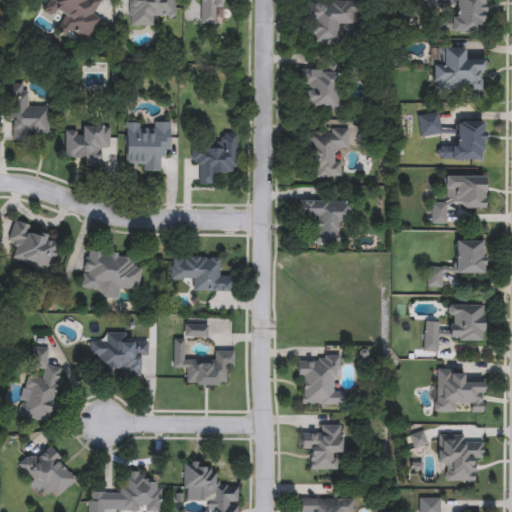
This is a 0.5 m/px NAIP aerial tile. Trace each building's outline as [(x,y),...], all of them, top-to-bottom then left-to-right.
[(63,13),(54,11),(57,0),(100,0),(88,39),(58,30),(63,13)] [(154,16),(154,27),(128,26),(128,0),(170,0),(170,16),(154,16)] [(218,0),(218,24),(199,24),(199,0),(218,0)] [(483,0),(483,32),(452,32),(451,0),(483,0)] [(303,1),(352,2),(351,24),(339,24),(339,45),(310,44),(311,21),(302,21),(303,1)] [(463,48),(463,58),(483,59),(482,91),(432,91),(432,65),(441,65),(441,48),(463,48)] [(322,70),(322,62),(341,62),(340,112),(302,112),(302,70),(322,70)] [(26,84),(27,105),(49,105),(49,135),(7,135),(7,84),(26,84)] [(441,134),(419,138),(416,116),(438,112),(441,134)] [(125,122),(169,122),(169,158),(159,158),(159,170),(125,170),(125,122)] [(483,160),(438,160),(438,146),(454,146),(454,122),(483,122),(483,160)] [(108,126),(109,147),(98,147),(98,166),(85,166),(85,156),(65,157),(64,127),(108,126)] [(307,129),(347,129),(347,149),(337,149),(337,177),(307,178),(307,129)] [(235,174),(213,174),(213,185),(198,185),(198,165),(191,165),(191,145),(220,144),(220,134),(235,134),(235,174)] [(484,176),(484,208),(447,208),(446,224),(430,224),(430,202),(443,203),(443,175),(484,176)] [(349,222),(339,222),(339,245),(313,245),(313,222),(298,222),(298,200),(349,201),(349,222)] [(49,272),(10,260),(16,242),(7,240),(13,220),(33,227),(31,230),(60,240),(49,272)] [(427,267),(453,267),(454,240),(482,241),(482,274),(441,274),(441,287),(427,287),(427,267)] [(133,256),(131,267),(141,268),(137,294),(80,285),(86,249),(133,256)] [(169,279),(170,256),(220,257),(219,276),(231,277),(230,293),(191,292),(191,280),(169,279)] [(482,306),(481,342),(439,340),(438,352),(422,352),(423,322),(446,323),(447,304),(482,306)] [(207,324),(207,337),(183,337),(183,324),(207,324)] [(137,373),(98,372),(99,355),(89,355),(89,343),(102,343),(103,332),(125,333),(125,343),(146,343),(146,356),(137,356),(137,373)] [(172,368),(172,339),(183,339),(183,359),(214,359),(214,350),(233,350),(232,368),(224,368),(224,386),(185,386),(186,368),(172,368)] [(18,417),(23,375),(38,377),(39,370),(30,368),(33,346),(48,348),(45,366),(58,367),(51,422),(18,417)] [(344,405),(298,405),(297,357),(336,357),(336,393),(343,393),(344,405)] [(434,413),(434,369),(462,369),(461,381),(482,381),(482,413),(470,413),(470,403),(454,403),(454,413),(434,413)] [(333,470),(310,470),(310,448),(301,448),(301,434),(321,434),(321,425),(342,425),(342,456),(333,456),(333,470)] [(411,450),(405,437),(421,430),(427,444),(411,450)] [(482,460),(472,460),(472,481),(446,481),(446,462),(436,462),(437,434),(462,434),(462,444),(482,444),(482,460)] [(55,497),(51,491),(41,498),(16,466),(32,454),(36,459),(51,448),(76,481),(55,497)] [(206,511),(207,501),(183,500),(184,465),(217,466),(217,486),(238,487),(237,511),(206,511)] [(131,511),(103,511),(102,511),(87,511),(88,492),(120,493),(121,471),(141,472),(141,482),(161,482),(160,511),(131,511)] [(299,511),(299,497),(352,497),(352,511),(299,511)] [(439,497),(439,511),(418,511),(418,497),(439,497)]
